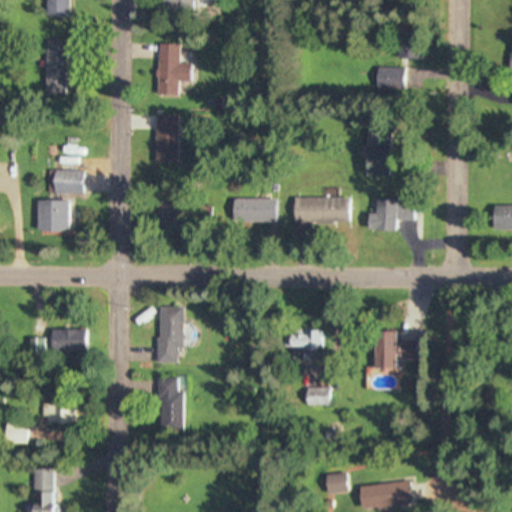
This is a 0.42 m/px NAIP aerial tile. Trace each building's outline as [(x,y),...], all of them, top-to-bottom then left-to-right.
[(66,0),(44,0),(44,19),(66,19),(66,0)] [(188,0),(167,0),(168,1),(160,0),(160,12),(188,13),(188,0)] [(419,34),(395,34),(395,61),(419,61),(419,34)] [(65,44),(44,44),(43,95),(64,96),(65,44)] [(178,47),(157,46),(156,98),(176,98),(176,85),(190,85),(190,66),(178,66),(178,47)] [(404,70),(374,70),(374,91),(404,91),(404,70)] [(176,149),(176,117),(153,117),(153,149),(176,149)] [(362,179),(386,179),(386,133),(362,133),(362,179)] [(82,196),(82,173),(46,173),(46,196),(82,196)] [(291,225),(347,225),(347,200),(291,200),(291,225)] [(235,201),(235,224),(274,224),(274,201),(235,201)] [(393,234),(393,222),(412,223),(412,203),(373,202),(372,217),(365,217),(364,233),(393,234)] [(33,203),(33,234),(66,234),(66,203),(33,203)] [(179,207),(152,207),(152,230),(179,230),(179,207)] [(511,207),(489,208),(489,231),(511,231),(511,207)] [(179,309),(154,309),(154,364),(179,364),(179,309)] [(47,330),(47,353),(86,353),(86,330),(47,330)] [(283,351),(319,351),(319,331),(283,331),(283,351)] [(414,341),(393,341),(393,333),(370,333),(370,369),(394,369),(394,360),(414,361),(414,341)] [(43,357),(43,340),(32,340),(32,357),(43,357)] [(179,432),(180,379),(155,379),(155,432),(179,432)] [(304,391),(305,405),(329,404),(329,390),(304,391)] [(40,427),(69,427),(69,404),(40,404),(40,427)] [(25,444),(24,422),(1,422),(2,444),(25,444)] [(29,470),(28,511),(51,511),(52,470),(29,470)] [(324,494),(345,493),(344,474),(323,475),(324,494)] [(409,505),(408,483),(357,486),(358,508),(409,505)]
